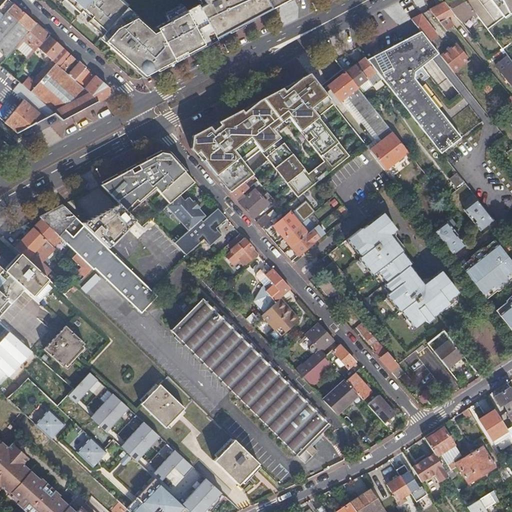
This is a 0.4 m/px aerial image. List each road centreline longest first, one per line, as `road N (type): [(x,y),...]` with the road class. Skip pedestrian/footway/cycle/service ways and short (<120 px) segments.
road 1 (residential): [(425,425),(157,125)]
road 2 (primary): [(331,21),(140,104)]
road 3 (primary): [(157,125),(331,21)]
road 4 (residential): [(425,425),(371,462),(261,511)]
road 5 (primary): [(0,208),(157,125)]
road 6 (primary): [(140,104),(0,180)]
road 7 (residential): [(140,104),(24,0)]
